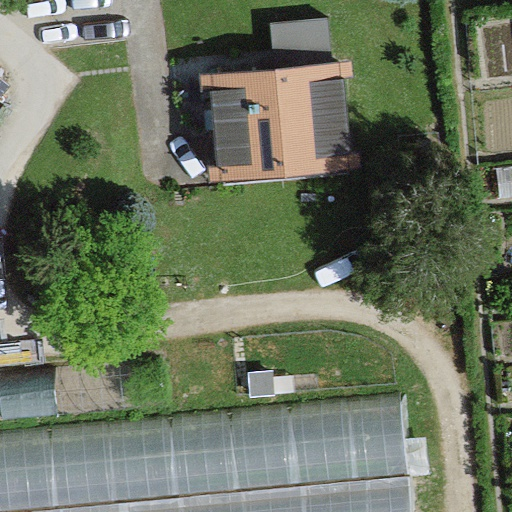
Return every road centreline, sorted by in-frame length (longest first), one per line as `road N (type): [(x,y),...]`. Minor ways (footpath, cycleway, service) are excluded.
road 1 (track): [(465,511),(454,384),(383,312),(278,308),(27,334),(0,326)]
road 2 (track): [(0,165),(37,83),(0,36)]
